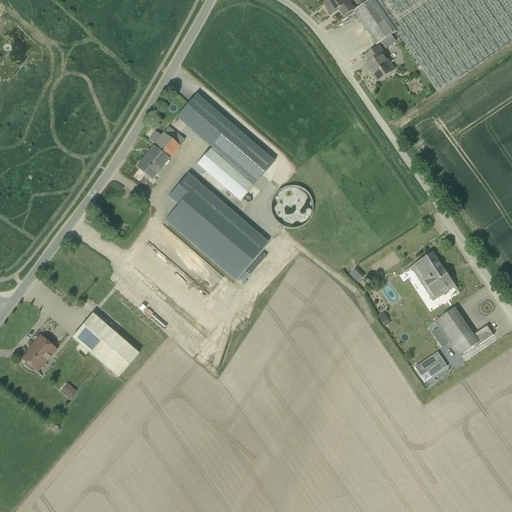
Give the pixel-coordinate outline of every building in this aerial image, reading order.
[(354,9),(347,0),(323,0),(328,6),(326,8),(331,14),(339,9),(344,16),(354,9)] [(511,0),(371,0),(354,12),(377,46),(397,32),(437,92),(511,40),(511,0)] [(377,82),(394,71),(379,47),(366,56),(371,62),(368,65),(371,69),(369,70),(377,82)] [(274,163),(196,95),(189,104),(176,118),(211,148),(255,184),(267,171),(274,163)] [(168,129),(136,168),(135,168),(152,181),(184,142),(168,129)] [(240,202),(255,184),(211,148),(196,165),(240,202)] [(267,244),(188,175),(168,198),(178,207),(166,222),(235,281),(267,244)] [(308,190),(281,189),(280,220),(308,221),(308,190)] [(444,269),(434,254),(411,268),(421,284),(444,269)] [(433,302),(437,299),(455,288),(444,269),(421,284),(433,302)] [(460,359),(480,345),(474,336),(455,309),(435,323),(460,359)] [(391,324),(384,313),(379,317),(385,328),(391,324)] [(138,355),(92,315),(72,338),(118,378),(138,355)] [(37,373),(51,357),(56,351),(40,337),(31,347),(32,348),(22,360),(25,363),(24,364),(25,366),(29,370),(31,370),(32,369),(37,373)] [(428,373),(432,378),(447,367),(438,353),(415,369),(421,378),(428,373)] [(69,401),(76,392),(71,387),(63,396),(69,401)]
